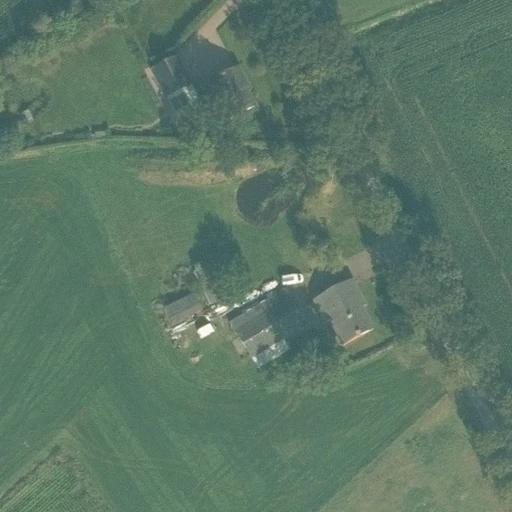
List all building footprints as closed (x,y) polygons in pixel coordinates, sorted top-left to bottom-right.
[(166,99),(177,120),(196,110),(214,100),(226,123),(242,116),(241,114),(253,108),(242,87),(245,85),(237,70),(206,85),(207,86),(195,93),(191,86),(192,85),(177,55),(148,70),(164,100),(166,99)] [(210,305),(233,294),(216,260),(194,271),(210,305)] [(350,283),(313,303),(324,323),(329,321),(342,346),(371,331),(355,301),(359,299),(350,283)] [(173,325),(201,310),(192,293),(164,308),(173,325)] [(267,301),(250,311),(229,324),(251,360),(257,368),(262,365),(264,367),(273,361),(272,359),(287,350),(281,340),(306,325),(289,298),(272,309),(267,301)] [(354,511),(453,511),(403,463),(354,511)]
